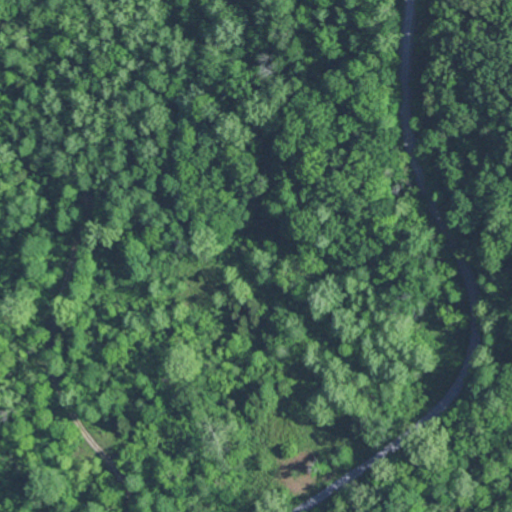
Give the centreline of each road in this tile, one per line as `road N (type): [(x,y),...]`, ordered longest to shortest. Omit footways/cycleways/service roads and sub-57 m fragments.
road 1 (track): [(412,0),(406,120),(422,185),(469,279),(473,348),(451,394),(428,416),(296,511)]
road 2 (track): [(96,188),(48,362),(81,426),(120,474),(125,511)]
